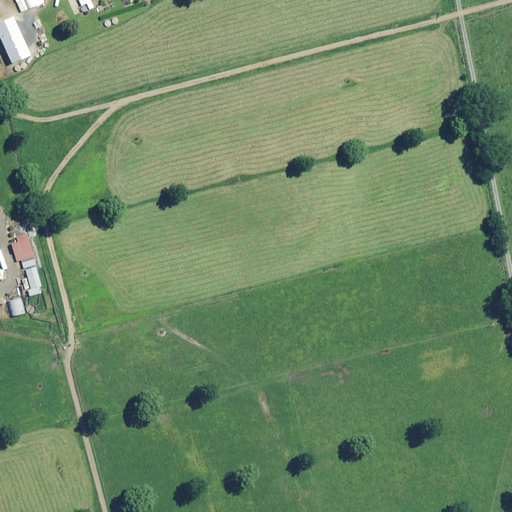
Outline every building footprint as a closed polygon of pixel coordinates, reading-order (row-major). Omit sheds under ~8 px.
[(15,0),(20,12),(43,3),(42,0),(15,0)] [(77,0),(81,7),(78,8),(81,13),(93,8),(89,0),(77,0)] [(35,265),(26,235),(16,238),(17,242),(11,244),(16,262),(20,261),(23,268),(35,265)] [(40,286),(35,267),(25,270),(30,289),(27,290),(29,297),(40,293),(39,287),(40,286)] [(23,314),(21,299),(8,301),(11,316),(23,314)]
